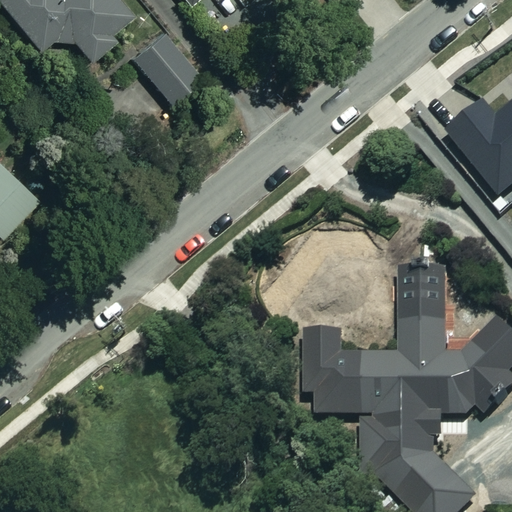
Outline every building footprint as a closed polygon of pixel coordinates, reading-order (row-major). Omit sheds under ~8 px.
[(0,0),(0,11),(34,52),(47,41),(69,45),(84,63),(108,43),(105,40),(127,21),(109,0),(0,0)] [(177,0),(185,9),(196,0),(177,0)] [(197,83),(156,34),(126,59),(167,108),(197,83)] [(511,104),(499,115),(487,100),(448,132),(501,197),(511,187),(511,104)] [(0,235),(32,201),(0,171),(0,235)] [(444,416),(469,417),(511,372),(511,359),(488,334),(467,353),(450,353),(450,317),(403,317),(402,353),(333,353),(334,417),(375,417),(373,472),(413,511),(443,511),(470,485),(436,454),(436,430),(445,430),(444,416)]
